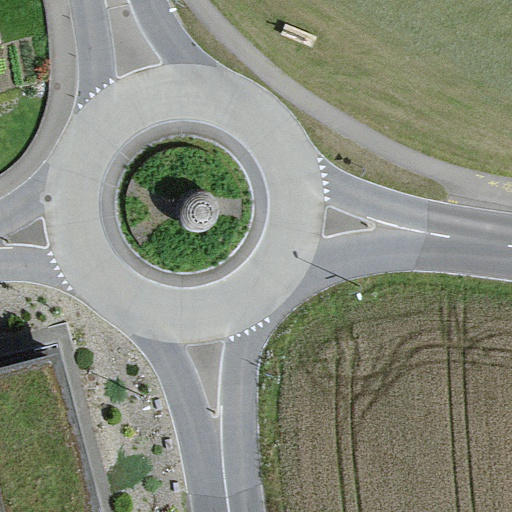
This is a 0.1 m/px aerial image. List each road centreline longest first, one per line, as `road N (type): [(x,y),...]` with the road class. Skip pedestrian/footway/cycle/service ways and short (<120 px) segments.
road 1 (secondary): [(288,217),(511,244)]
road 2 (secondary): [(288,217),(287,182),(274,149),(251,123),(220,106),(151,105)]
road 3 (secondary): [(202,303),(227,511)]
road 4 (secondary): [(85,224),(96,253),(141,295),(202,303)]
road 5 (secondary): [(151,105),(104,140),(83,194),(85,224)]
road 6 (secondary): [(202,303),(259,274),(288,217)]
